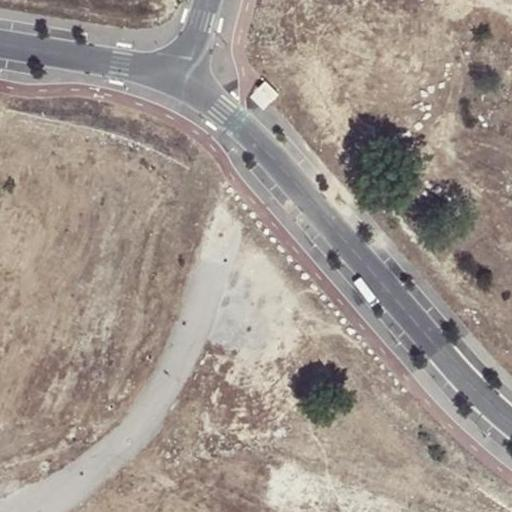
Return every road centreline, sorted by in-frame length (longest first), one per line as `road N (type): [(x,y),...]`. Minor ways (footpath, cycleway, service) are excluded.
road 1 (residential): [(511,426),(298,186),(179,69)]
road 2 (residential): [(0,40),(179,69)]
